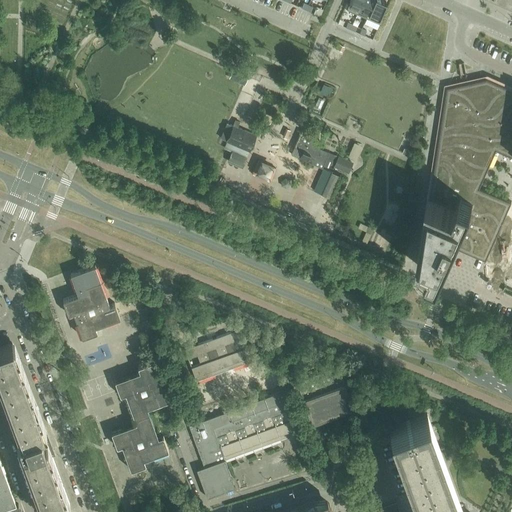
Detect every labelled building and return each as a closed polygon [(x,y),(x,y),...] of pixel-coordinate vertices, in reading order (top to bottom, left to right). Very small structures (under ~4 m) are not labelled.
[(357,14),(363,0),(350,0),(347,9),(357,14)] [(366,18),(374,0),(363,0),(357,14),(366,18)] [(377,23),(386,1),(382,0),(374,0),(366,18),(377,23)] [(316,8),(314,14),(320,16),(322,10),(316,8)] [(237,72),(233,80),(244,85),(248,77),(237,72)] [(448,87),(421,261),(431,265),(430,268),(428,273),(440,279),(442,273),(443,271),(454,246),(457,247),(461,249),(463,249),(471,253),(472,254),(479,257),(486,260),(511,202),(480,188),(488,170),(497,149),(511,156),(511,88),(488,78),(448,87)] [(314,107),(320,110),(324,100),(319,98),(318,100),(314,107)] [(250,151),(257,135),(240,128),(233,125),(227,123),(221,138),(226,140),(226,141),(227,141),(224,148),(232,152),(228,161),(241,166),(245,157),(248,150),(250,151)] [(301,131),(291,154),(300,158),(315,165),(319,166),(322,168),(329,152),(326,151),(314,146),(317,138),(313,136),(315,132),(311,130),(309,134),(301,131)] [(348,170),(351,162),(339,157),(335,164),(348,170)] [(398,159),(396,165),(407,170),(409,164),(398,159)] [(276,168),(258,160),(253,173),(271,180),(276,168)] [(325,169),(315,191),(322,194),(332,172),(325,169)] [(95,265),(77,271),(70,273),(78,294),(63,299),(68,314),(73,312),(82,337),(97,332),(95,327),(120,317),(114,303),(109,304),(95,265)] [(240,328),(208,340),(184,349),(196,380),(252,360),(240,328)] [(44,431),(12,343),(0,347),(0,385),(20,439),(16,440),(42,511),(51,511),(70,505),(52,455),(54,455),(45,430),(44,431)] [(161,386),(152,361),(137,366),(139,372),(115,381),(120,395),(125,393),(136,423),(111,432),(116,447),(122,445),(131,470),(145,465),(143,459),(168,450),(163,435),(158,437),(147,407),(158,403),(172,399),(166,384),(161,386)] [(312,424),(326,419),(353,408),(338,366),(296,382),(312,424)] [(201,420),(189,425),(203,464),(204,466),(197,469),(207,497),(215,494),(214,491),(226,487),(225,484),(233,481),(225,459),(299,432),(287,400),(285,396),(283,390),(274,394),(228,411),(219,414),(220,414),(202,421),(201,420)] [(460,511),(456,500),(428,423),(425,415),(427,414),(427,413),(388,427),(389,428),(391,427),(409,476),(422,511),(460,511)] [(2,466),(0,460),(0,510),(16,505),(4,472),(3,472),(1,466),(2,466)] [(332,511),(329,503),(327,497),(325,498),(315,502),(313,502),(299,507),(298,508),(285,511),(332,511)] [(400,511),(397,502),(368,511),(400,511)]
